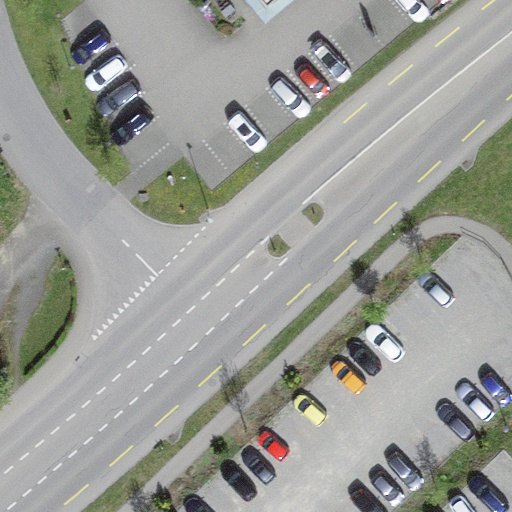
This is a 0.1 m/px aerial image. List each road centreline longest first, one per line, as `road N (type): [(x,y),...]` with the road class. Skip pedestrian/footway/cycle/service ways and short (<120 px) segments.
road 1 (primary): [(185,333),(349,180),(511,45)]
road 2 (unclassified): [(185,333),(52,172),(0,88)]
road 3 (primary): [(0,493),(185,333)]
